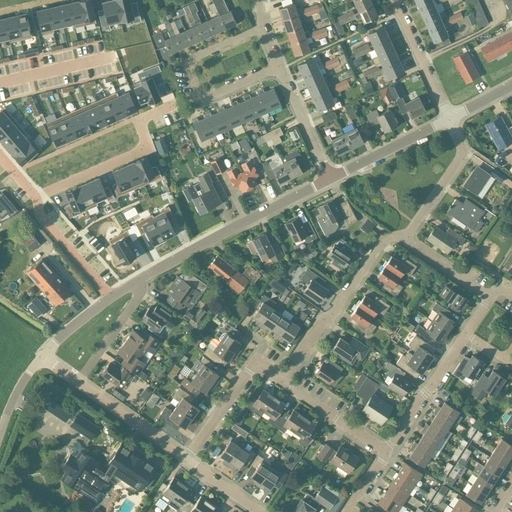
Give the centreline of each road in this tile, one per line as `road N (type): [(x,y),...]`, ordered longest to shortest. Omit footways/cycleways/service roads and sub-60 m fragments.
road 1 (residential): [(137,280),(329,179)]
road 2 (residential): [(279,65),(213,96),(201,96),(187,69),(190,58),(262,27)]
road 3 (residential): [(283,382),(385,239),(408,238)]
road 4 (residential): [(283,382),(252,368),(187,459)]
road 5 (residential): [(386,451),(466,333)]
road 6 (residential): [(187,459),(78,381)]
road 7 (residential): [(408,238),(459,160),(448,121)]
road 8 (residential): [(112,296),(32,204),(31,193)]
road 9 (residential): [(448,121),(393,0)]
road 10 (residential): [(329,179),(448,121)]
road 11 (residential): [(329,179),(279,65)]
road 12 (residential): [(386,451),(283,382)]
